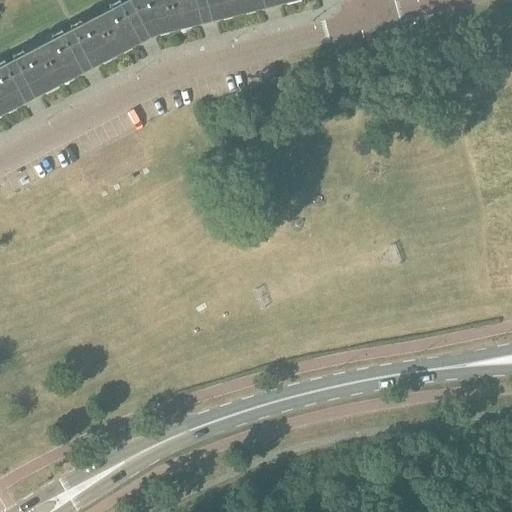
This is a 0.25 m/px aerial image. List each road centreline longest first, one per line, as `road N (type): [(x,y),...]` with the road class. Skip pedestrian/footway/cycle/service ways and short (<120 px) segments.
road 1 (residential): [(0,161),(163,76),(362,23)]
road 2 (secondary): [(431,369),(279,400),(141,452)]
road 3 (secondary): [(141,452),(59,483),(13,511)]
